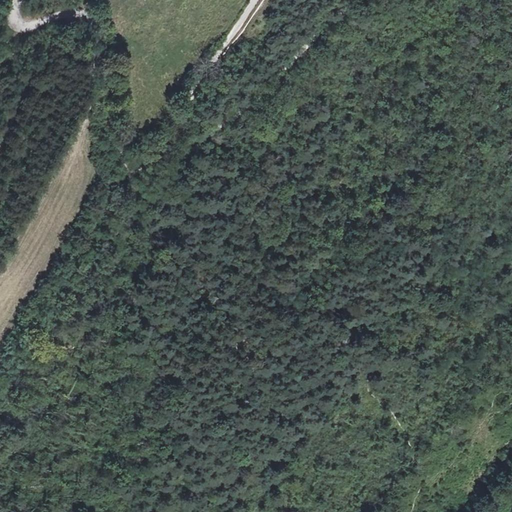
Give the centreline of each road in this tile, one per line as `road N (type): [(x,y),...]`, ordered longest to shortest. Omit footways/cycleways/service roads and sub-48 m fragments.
road 1 (track): [(130,160),(169,149),(259,99),(361,0)]
road 2 (track): [(130,160),(89,222),(0,408)]
road 3 (track): [(255,0),(189,82),(182,111),(158,144),(130,160)]
